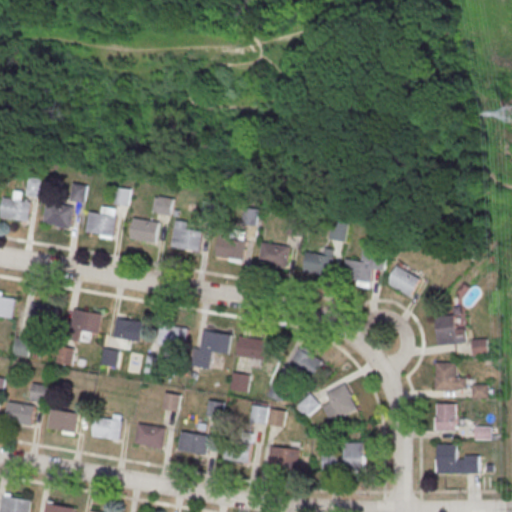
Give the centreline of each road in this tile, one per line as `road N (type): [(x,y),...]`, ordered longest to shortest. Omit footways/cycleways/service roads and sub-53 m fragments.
road 1 (residential): [(400,511),(392,398),(367,354),(336,326),(310,313),(0,258)]
road 2 (residential): [(400,511),(272,505),(0,460)]
road 3 (track): [(0,37),(240,48),(298,36),(387,0)]
